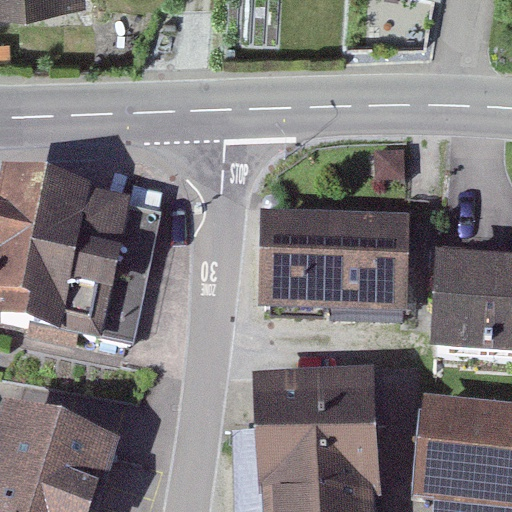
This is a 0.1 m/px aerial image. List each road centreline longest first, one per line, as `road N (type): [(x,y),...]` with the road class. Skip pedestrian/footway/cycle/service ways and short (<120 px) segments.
road 1 (residential): [(227,109),(189,511)]
road 2 (tertiary): [(227,109),(464,107)]
road 3 (tertiary): [(0,116),(227,109)]
